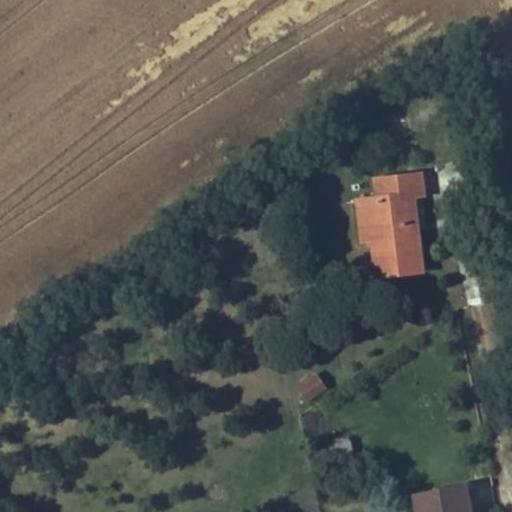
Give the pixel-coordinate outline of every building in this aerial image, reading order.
[(363,218),(368,260),(373,291),(414,284),(408,245),(400,246),(396,211),(403,210),(414,208),(411,190),(368,196),(372,217),(363,218)] [(368,260),(363,218),(350,220),(355,262),(368,260)] [(295,385),(307,404),(329,389),(317,371),(295,385)] [(328,438),(328,452),(353,452),(353,438),(328,438)] [(429,511),(475,511),(473,501),(429,511)]
